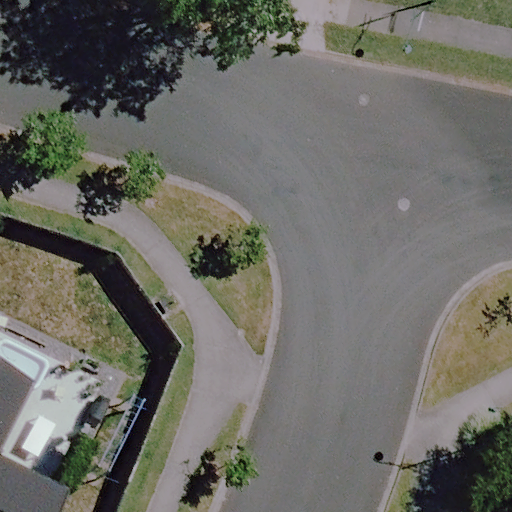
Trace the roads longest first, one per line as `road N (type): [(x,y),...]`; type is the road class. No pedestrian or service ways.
road 1 (residential): [(0,51),(404,180)]
road 2 (residential): [(294,511),(404,180)]
